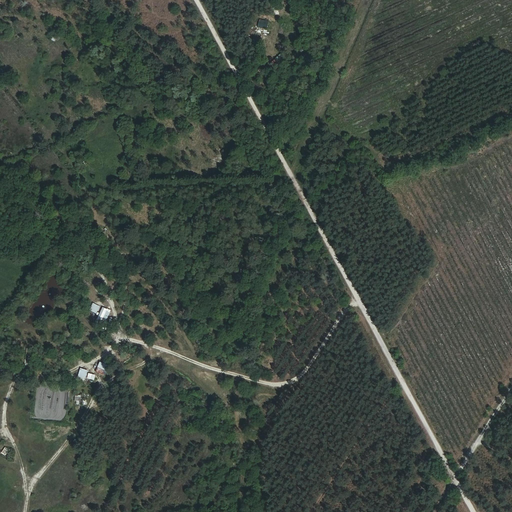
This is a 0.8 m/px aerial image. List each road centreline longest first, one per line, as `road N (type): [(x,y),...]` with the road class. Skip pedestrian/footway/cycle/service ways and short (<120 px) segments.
road 1 (track): [(198,0),(476,511)]
road 2 (track): [(370,0),(291,176)]
road 3 (track): [(402,377),(314,511)]
road 4 (track): [(435,511),(511,386)]
